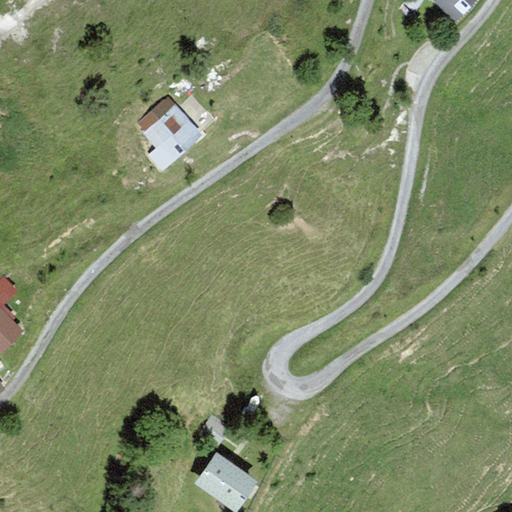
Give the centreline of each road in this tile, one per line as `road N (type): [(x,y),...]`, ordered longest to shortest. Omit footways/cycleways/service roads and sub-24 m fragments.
road 1 (residential): [(511,214),(428,302),(318,379),(297,388),(277,373),(283,348),(349,307),(377,277),(391,248),(424,83),(493,0)]
road 2 (residential): [(367,0),(358,37),(324,96),(100,263),(0,399)]
